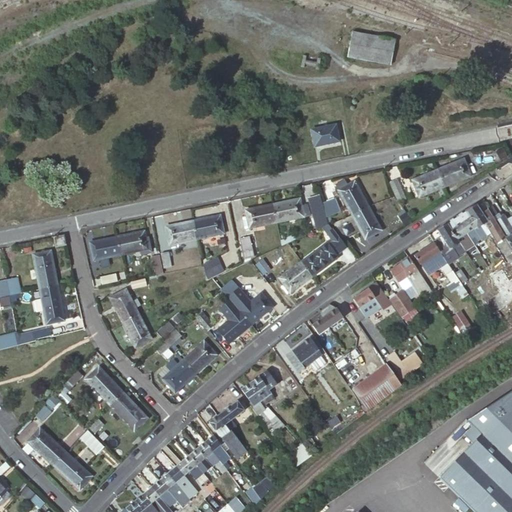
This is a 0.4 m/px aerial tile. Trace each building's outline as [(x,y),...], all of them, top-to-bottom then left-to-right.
[(348,54),(388,63),(393,39),(353,31),(348,54)] [(310,62),(314,62),(315,49),(311,49),(310,52),(300,51),(301,48),(297,48),(296,61),(300,61),(300,59),(310,59),(310,62)] [(315,146),(339,141),(336,125),(312,130),(315,146)] [(445,186),(471,176),(464,159),(439,169),(445,186)] [(419,197),(445,186),(439,169),(413,180),(419,197)] [(368,205),(354,181),(348,185),(345,179),(336,184),(352,214),(368,205)] [(399,201),(406,199),(397,179),(390,182),(396,196),(399,201)] [(315,227),(327,224),(319,195),(308,198),(315,227)] [(336,197),(323,202),(328,215),(341,211),(336,197)] [(300,199),(273,204),(277,222),(309,215),(307,205),(301,206),(300,199)] [(481,200),(454,217),(468,240),(487,228),(497,243),(498,242),(510,261),(511,260),(511,250),(510,247),(504,238),(505,237),(500,229),(495,222),(491,215),(484,203),(481,200)] [(489,200),(484,203),(491,215),(496,211),(489,200)] [(277,222),(273,204),(246,210),(247,216),(244,217),(246,228),(277,222)] [(381,229),(368,205),(352,214),(362,231),(366,240),(376,234),(375,233),(381,229)] [(352,214),(352,215),(338,222),(347,238),(362,231),(352,214)] [(220,215),(193,221),(197,239),(224,233),(220,215)] [(454,217),(446,222),(456,239),(460,237),(468,248),(472,246),(468,240),(454,217)] [(500,219),(495,222),(500,229),(504,226),(500,219)] [(197,239),(193,221),(166,226),(169,244),(197,239)] [(446,222),(436,229),(440,235),(442,238),(448,248),(451,245),(452,246),(458,242),(456,239),(446,222)] [(325,227),(329,233),(333,229),(329,224),(325,227)] [(333,229),(329,233),(335,240),(339,237),(340,237),(333,229)] [(117,237),(121,254),(148,249),(144,231),(117,237)] [(56,246),(66,244),(64,235),(54,237),(56,246)] [(440,235),(431,241),(433,243),(434,244),(442,238),(440,235)] [(94,260),(121,254),(117,237),(90,242),(94,260)] [(304,264),(313,276),(339,257),(337,255),(347,248),(339,237),(335,240),(330,244),(328,242),(302,262),(304,264)] [(248,258),(256,255),(250,238),(242,241),(248,258)] [(442,238),(434,244),(439,252),(446,261),(451,270),(456,267),(447,253),(453,249),(452,246),(451,245),(448,248),(442,238)] [(434,244),(433,243),(414,255),(420,265),(422,264),(439,252),(434,244)] [(49,287),(58,285),(51,251),(33,254),(40,289),(49,287)] [(164,268),(171,266),(168,251),(161,253),(164,268)] [(451,270),(446,261),(439,252),(422,264),(428,273),(440,265),(451,282),(446,284),(451,291),(461,284),(457,277),(456,276),(451,270)] [(156,274),(163,272),(160,256),(152,257),(156,274)] [(219,258),(202,265),(207,280),(225,273),(219,258)] [(431,289),(410,258),(391,270),(399,282),(407,277),(413,285),(420,296),(431,289)] [(264,274),(271,269),(263,259),(256,264),(264,274)] [(289,293),(313,276),(304,264),(302,262),(280,278),(284,284),(283,285),(289,293)] [(456,267),(451,270),(456,276),(460,273),(456,267)] [(477,270),(482,276),(486,273),(482,267),(477,270)] [(102,284),(118,281),(116,273),(100,277),(102,284)] [(18,277),(7,279),(10,293),(10,295),(21,293),(18,277)] [(407,277),(399,282),(405,291),(413,285),(407,277)] [(0,295),(10,293),(7,279),(0,280),(0,295)] [(359,308),(376,297),(379,294),(381,297),(383,296),(375,284),(353,298),(359,308)] [(64,320),(58,285),(49,287),(40,289),(47,324),(64,320)] [(239,288),(229,297),(240,311),(252,324),(273,307),(261,293),(251,302),(239,288)] [(110,297),(123,323),(135,317),(139,315),(126,289),(110,297)] [(407,325),(421,316),(403,290),(390,299),(407,325)] [(380,304),(376,297),(359,308),(364,314),(380,304)] [(308,319),(319,335),(344,317),(337,308),(330,304),(308,319)] [(230,342),(252,324),(240,311),(219,329),(230,342)] [(135,317),(123,323),(136,347),(152,338),(139,315),(135,317)] [(475,331),(467,319),(459,325),(467,337),(475,331)] [(157,333),(163,339),(164,338),(175,328),(169,321),(157,333)] [(50,327),(33,331),(35,340),(52,336),(50,327)] [(176,329),(165,339),(171,346),(176,351),(187,341),(176,329)] [(24,333),(26,342),(35,340),(33,331),(24,333)] [(24,333),(18,335),(20,343),(20,345),(26,343),(26,342),(24,333)] [(17,334),(0,338),(0,349),(20,345),(17,334)] [(299,372),(322,354),(309,337),(286,355),(299,372)] [(345,367),(352,362),(337,341),(331,345),(327,339),(319,338),(341,370),(345,367)] [(171,346),(165,339),(156,348),(161,354),(171,346)] [(194,371),(196,373),(216,355),(204,341),(184,360),(194,371)] [(171,346),(161,354),(166,360),(176,351),(171,346)] [(395,352),(388,357),(402,378),(423,364),(415,353),(402,362),(395,352)] [(175,392),(196,373),(194,371),(184,360),(179,365),(175,360),(167,367),(171,371),(163,379),(175,392)] [(352,362),(345,367),(355,381),(361,377),(352,362)] [(401,385),(387,363),(353,390),(363,405),(361,406),(365,412),(401,385)] [(85,379),(110,405),(121,394),(123,392),(99,367),(85,379)] [(171,371),(167,367),(159,374),(163,379),(171,371)] [(262,399),(263,400),(271,393),(268,389),(276,383),(267,370),(250,382),(262,399)] [(66,393),(83,376),(78,371),(61,388),(66,393)] [(260,402),(263,400),(262,399),(250,382),(241,389),(254,406),(253,409),(255,412),(258,416),(266,410),(260,402)] [(121,394),(110,405),(134,430),(147,418),(123,392),(121,394)] [(511,511),(511,393),(465,432),(470,438),(477,448),(469,454),(441,476),(478,511),(511,511)] [(255,412),(253,409),(248,402),(243,396),(218,415),(230,431),(231,430),(236,426),(232,420),(238,415),(243,421),(248,417),(255,412)] [(260,418),(258,416),(255,412),(248,417),(253,424),(260,418)] [(230,431),(218,415),(209,422),(222,440),(222,439),(235,456),(246,449),(231,430),(230,431)] [(95,433),(103,424),(99,419),(90,428),(95,433)] [(28,441),(54,465),(66,452),(40,428),(28,441)] [(97,455),(104,446),(88,430),(80,438),(97,455)] [(221,445),(213,435),(205,442),(227,470),(230,467),(221,455),(225,451),(221,445)] [(311,437),(303,443),(309,451),(317,445),(311,437)] [(227,470),(205,442),(197,448),(212,466),(215,463),(223,473),(227,470)] [(204,473),(212,466),(197,448),(189,455),(204,472),(204,473)] [(66,452),(54,465),(80,489),(92,476),(66,452)] [(204,472),(189,455),(168,472),(186,495),(189,498),(192,496),(192,495),(197,491),(195,488),(185,475),(189,471),(196,479),(204,472)] [(189,498),(186,495),(168,472),(160,479),(173,496),(176,499),(181,505),(189,498)] [(261,499),(274,486),(266,476),(252,487),(261,499)] [(0,482),(2,481),(0,479),(0,504),(10,494),(0,483),(0,482)] [(173,496),(160,479),(151,487),(165,503),(167,506),(176,499),(173,496)] [(151,487),(143,494),(151,504),(157,511),(172,511),(169,508),(167,506),(165,503),(151,487)] [(256,503),(261,499),(252,487),(247,491),(256,503)] [(35,503),(39,498),(29,489),(25,493),(34,502),(35,503)] [(25,493),(20,498),(30,507),(34,502),(25,493)] [(143,494),(120,511),(143,511),(151,504),(143,494)] [(228,504),(234,511),(242,511),(246,509),(236,497),(228,504)]
